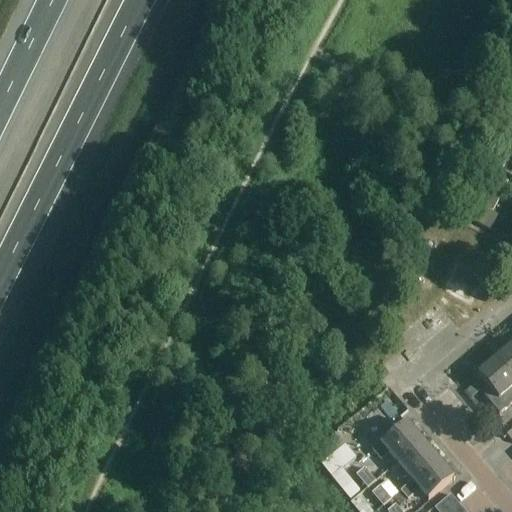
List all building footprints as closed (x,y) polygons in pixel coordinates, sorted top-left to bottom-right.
[(511,178),(511,177),(511,158),(510,158),(502,173),(511,178)] [(491,194),(501,199),(508,184),(499,179),(491,194)] [(493,214),(501,199),(491,194),(484,210),(493,214)] [(511,348),(495,363),(511,383),(511,348)] [(500,415),(511,405),(511,383),(495,363),(476,379),(489,394),(485,398),(500,415)] [(473,386),(465,393),(471,400),(478,393),(479,393),(473,386)] [(396,464),(422,442),(407,424),(373,453),(381,462),(389,456),(396,464)] [(412,483),(439,461),(422,442),(396,464),(412,483)] [(439,461),(412,483),(401,493),(408,502),(420,492),(428,502),(455,479),(439,461)] [(339,471),(330,479),(350,503),(359,495),(339,471)] [(368,490),(376,483),(365,471),(357,478),(368,490)] [(384,508),(391,501),(380,489),(373,496),(384,508)] [(437,511),(450,511),(459,505),(451,496),(435,510),(437,511)] [(351,505),(356,511),(372,511),(360,497),(351,505)]
